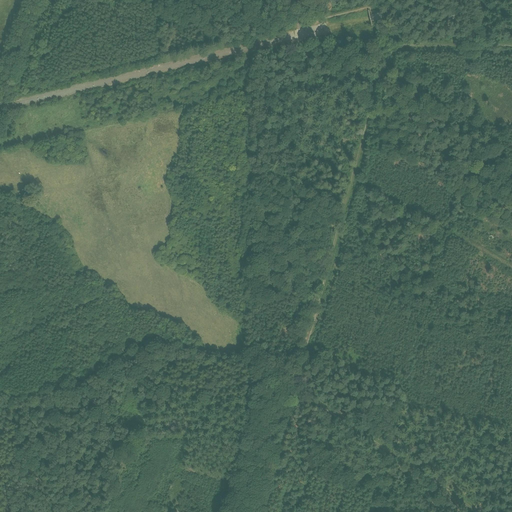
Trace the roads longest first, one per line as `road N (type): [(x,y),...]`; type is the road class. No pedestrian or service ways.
road 1 (track): [(382,58),(294,391)]
road 2 (track): [(476,511),(294,391)]
road 3 (track): [(511,43),(388,43),(382,58)]
road 4 (track): [(294,391),(261,511)]
